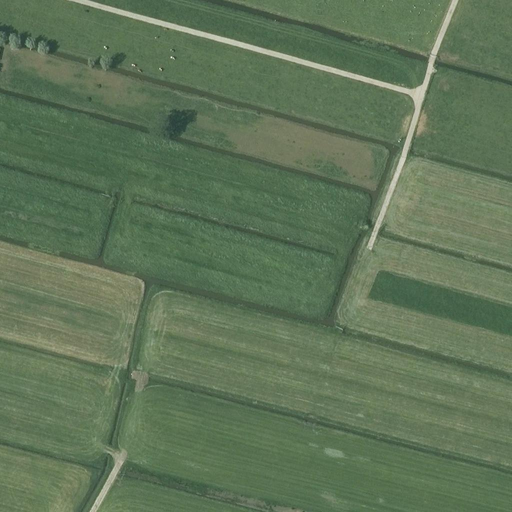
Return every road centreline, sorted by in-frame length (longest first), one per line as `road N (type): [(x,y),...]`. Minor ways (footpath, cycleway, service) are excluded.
road 1 (track): [(456,0),(311,416)]
road 2 (track): [(420,95),(77,0)]
